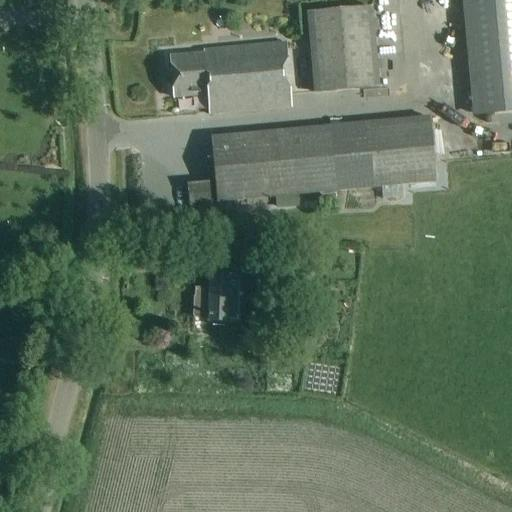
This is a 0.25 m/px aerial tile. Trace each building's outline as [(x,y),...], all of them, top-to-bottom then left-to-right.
[(511,0),(461,0),(473,118),(511,114),(511,0)] [(375,93),(369,13),(305,18),(311,98),(375,93)] [(200,59),(168,62),(172,103),(208,99),(210,118),(289,112),(283,48),(200,55),(200,59)] [(218,205),(376,192),(382,191),(382,200),(403,198),(402,189),(436,186),(430,119),(212,138),(216,184),(188,187),(189,202),(217,199),(218,205)] [(410,247),(437,249),(438,238),(410,237),(410,247)] [(239,327),(240,324),(250,324),(251,312),(240,312),(241,305),(244,305),(246,282),(241,281),(242,269),(213,267),(212,284),(210,284),(210,290),(195,289),(195,298),(194,320),(207,321),(207,325),(239,327)]
